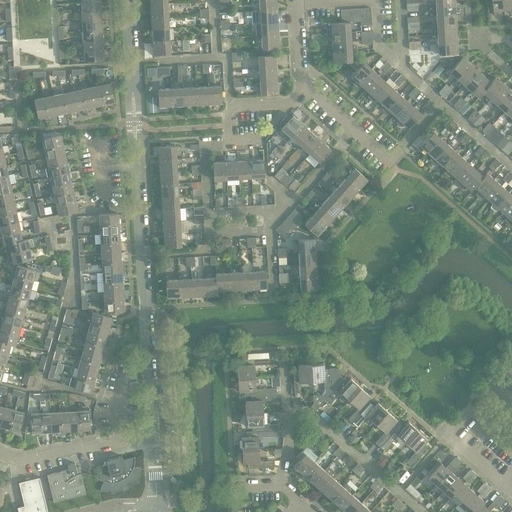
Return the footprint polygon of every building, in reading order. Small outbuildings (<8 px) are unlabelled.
[(259,0),(260,11),(277,10),(276,0),(259,0)] [(505,10),(503,0),(493,0),(495,15),(498,15),(499,14),(499,11),(505,10)] [(511,0),(503,0),(505,10),(510,10),(511,13),(511,15),(511,14),(511,0)] [(100,2),(81,3),(82,12),(101,11),(100,2)] [(168,4),(150,5),(151,17),(168,16),(168,4)] [(455,5),(436,6),(437,16),(456,15),(455,5)] [(277,10),(260,11),(261,24),(278,23),(277,10)] [(101,11),(82,12),(82,22),(101,21),(101,11)] [(456,15),(437,16),(437,25),(456,24),(456,15)] [(168,16),(151,17),(152,29),(169,28),(168,16)] [(101,21),(82,22),(83,32),(102,30),(101,21)] [(327,31),(327,34),(351,32),(350,22),(348,22),(342,23),(331,23),(331,30),(328,30),(327,31)] [(278,23),(261,24),(256,24),(256,36),(261,36),(278,35),(278,23)] [(456,24),(437,25),(438,35),(457,34),(456,24)] [(169,28),(152,29),(153,42),(170,41),(169,28)] [(102,30),(83,32),(83,41),(102,40),(102,30)] [(351,32),(327,34),(327,36),(328,37),(332,37),(332,43),(351,42),(356,41),(356,32),(351,32)] [(457,34),(438,35),(438,44),(457,43),(457,34)] [(278,35),(261,36),(262,49),(279,48),(278,35)] [(102,40),(83,41),(84,51),(103,50),(102,40)] [(170,41),(153,42),(153,54),(170,54),(170,41)] [(328,50),(328,53),(352,51),(351,42),(332,43),(332,49),(329,49),(328,50)] [(457,43),(438,44),(439,54),(458,53),(457,43)] [(103,50),(84,51),(85,61),(104,60),(103,50)] [(352,51),(328,53),(328,55),(329,56),(333,56),(333,62),(346,62),(352,61),(352,51)] [(258,56),(259,69),(276,68),(275,55),(258,56)] [(450,72),(457,78),(470,64),(462,57),(450,72)] [(354,85),(355,87),(371,69),(364,62),(360,66),(356,71),(351,77),(356,81),(353,83),(354,85)] [(386,62),(383,65),(388,70),(391,66),(386,62)] [(356,63),(352,68),(356,71),(360,66),(356,63)] [(470,64),(457,78),(464,85),(477,70),(470,64)] [(388,70),(383,65),(379,69),(384,74),(388,70)] [(276,68),(259,69),(260,81),(277,80),(276,68)] [(371,69),(355,87),(357,88),(359,88),(361,86),(366,90),(378,76),(371,69)] [(477,70),(464,85),(471,91),(484,77),(477,70)] [(401,74),(397,78),(402,83),(406,79),(401,74)] [(378,76),(366,90),(370,94),(368,96),(368,98),(370,100),(386,82),(378,76)] [(484,77),(471,91),(479,97),(496,78),(491,83),(484,77)] [(402,83),(397,78),(394,82),(399,87),(402,83)] [(496,78),(479,97),(479,98),(483,93),(490,99),(503,84),(496,78)] [(277,80),(260,81),(261,94),(278,93),(277,80)] [(386,82),(370,100),(372,101),(373,101),(376,99),(380,103),(393,88),(386,82)] [(110,83),(100,86),(105,109),(109,108),(108,103),(114,102),(110,83)] [(439,94),(441,96),(449,87),(446,84),(439,92),(439,94)] [(503,84),(490,99),(498,105),(510,91),(503,84)] [(100,86),(91,88),(95,106),(101,105),(102,109),(105,109),(100,86)] [(221,86),(208,87),(209,104),(222,103),(221,86)] [(208,87),(196,88),(197,105),(209,104),(208,87)] [(415,87),(412,91),(416,95),(420,91),(415,87)] [(449,87),(441,96),(443,97),(445,97),(452,90),(449,87)] [(91,88),(81,90),(87,113),(90,112),(89,108),(95,106),(91,88)] [(183,88),(171,89),(172,106),(184,106),(183,88)] [(196,88),(183,88),(184,106),(197,105),(196,88)] [(393,88),(380,103),(384,106),(382,109),(382,111),(384,112),(400,95),(393,88)] [(172,106),(171,89),(158,90),(159,107),(172,106)] [(81,90),(72,92),(76,111),(82,109),(83,114),(87,113),(81,90)] [(416,95),(412,91),(408,95),(413,99),(416,95)] [(511,92),(510,91),(498,105),(505,111),(511,103),(511,92)] [(72,92),(63,94),(68,117),(71,116),(71,112),(76,111),(72,92)] [(63,94),(53,96),(57,115),(63,113),(64,118),(68,117),(63,94)] [(400,95),(384,112),(386,114),(388,114),(390,111),(394,115),(407,101),(400,95)] [(53,96),(44,98),(49,121),(53,120),(52,116),(57,115),(53,96)] [(454,107),(456,109),(463,100),(460,97),(453,105),(454,107)] [(49,121),(44,98),(34,100),(38,119),(44,118),(45,122),(49,121)] [(429,100),(422,108),(425,110),(432,102),(429,100)] [(463,100),(456,109),(458,110),(460,110),(466,103),(463,100)] [(407,101),(394,115),(399,119),(396,122),(396,123),(398,125),(414,107),(407,101)] [(414,107),(398,125),(400,127),(402,127),(404,124),(409,128),(422,114),(414,107)] [(468,119),(470,121),(478,113),(475,110),(468,118),(468,119)] [(478,113),(470,121),(472,123),(474,123),(481,116),(478,113)] [(282,129),(291,137),(303,125),(293,116),(282,129)] [(452,120),(449,124),(454,129),(457,125),(452,120)] [(489,123),(482,130),(482,132),(487,136),(494,128),(489,123)] [(454,129),(449,124),(445,128),(450,133),(454,129)] [(303,125),(291,137),(300,146),(312,133),(303,125)] [(494,128),(487,136),(492,140),(499,132),(494,128)] [(426,131),(421,137),(425,140),(430,135),(426,131)] [(423,149),(428,153),(441,138),(433,132),(430,135),(425,140),(417,149),(419,151),(421,151),(423,149)] [(504,136),(499,132),(492,140),(496,145),(504,136)] [(312,133),(300,146),(310,154),(321,141),(312,133)] [(467,133),(463,137),(468,141),(472,137),(467,133)] [(42,139),(44,149),(63,145),(61,135),(42,139)] [(509,141),(504,136),(496,145),(501,149),(503,149),(509,141)] [(468,141),(463,137),(460,141),(465,145),(468,141)] [(441,138),(428,153),(432,156),(430,159),(430,161),(432,162),(448,145),(441,138)] [(321,141),(310,154),(319,162),(331,150),(321,141)] [(63,145),(44,149),(46,158),(65,154),(63,145)] [(448,145),(432,162),(434,164),(436,164),(438,161),(442,165),(455,151),(448,145)] [(159,147),(159,160),(176,159),(176,146),(159,147)] [(272,152),(275,155),(281,149),(278,146),(272,152)] [(481,146),(478,150),(482,154),(486,150),(481,146)] [(281,149),(275,155),(278,158),(284,152),(281,149)] [(482,154),(478,150),(474,154),(479,158),(482,154)] [(455,151),(442,165),(446,169),(444,172),(444,173),(446,175),(462,158),(455,151)] [(65,154),(46,158),(48,168),(67,164),(65,154)] [(342,157),(339,160),(345,166),(348,163),(342,157)] [(462,158),(446,175),(448,177),(450,177),(452,174),(456,178),(469,164),(462,158)] [(176,159),(159,160),(160,172),(177,171),(176,159)] [(495,159),(492,163),(497,167),(500,163),(495,159)] [(263,160),(251,161),(252,178),(264,177),(263,160)] [(238,161),(226,162),(227,179),(239,179),(238,161)] [(251,161),(238,161),(239,179),(252,178),(251,161)] [(227,179),(226,162),(213,163),(214,180),(227,179)] [(497,167),(492,163),(488,167),(493,171),(497,167)] [(67,164),(48,168),(51,177),(69,173),(67,164)] [(469,164),(456,178),(461,182),(459,185),(459,186),(460,188),(476,170),(469,164)] [(0,176),(8,175),(6,165),(0,166),(0,176)] [(355,168),(346,178),(359,189),(367,180),(355,168)] [(476,170),(460,188),(462,190),(464,190),(466,187),(471,191),(487,173),(483,177),(476,170)] [(177,171),(160,172),(161,185),(178,184),(177,171)] [(328,172),(325,175),(332,181),(335,178),(328,172)] [(69,173),(51,177),(53,186),(71,182),(69,173)] [(487,173),(471,191),(474,188),(479,191),(476,194),(476,195),(478,197),(494,180),(487,173)] [(280,181),(283,184),(289,177),(286,174),(280,181)] [(300,174),(296,178),(300,182),(304,177),(300,174)] [(8,175),(0,176),(0,186),(10,184),(8,175)] [(332,181),(325,175),(322,179),(329,185),(332,181)] [(511,180),(506,176),(503,180),(508,184),(511,180)] [(289,177),(283,184),(286,187),(292,180),(289,177)] [(346,178),(338,187),(351,199),(359,189),(346,178)] [(494,180),(478,197),(480,199),(482,199),(484,196),(489,200),(501,186),(494,180)] [(71,182),(53,186),(55,196),(73,192),(71,182)] [(0,196),(12,194),(10,184),(0,186),(0,196)] [(178,184),(161,185),(161,197),(179,196),(178,184)] [(501,186),(489,200),(493,204),(491,207),(491,208),(493,210),(509,192),(501,186)] [(338,187),(330,196),(343,208),(351,199),(338,187)] [(311,191),(308,194),(315,200),(318,197),(311,191)] [(73,192),(55,196),(57,205),(75,201),(73,192)] [(511,195),(509,192),(493,210),(495,212),(496,212),(498,209),(503,213),(511,202),(511,195)] [(12,194),(0,196),(0,206),(14,203),(12,194)] [(315,200),(308,194),(306,197),(312,203),(315,200)] [(179,196),(161,197),(162,209),(179,208),(179,196)] [(330,196),(322,206),(334,217),(343,208),(330,196)] [(75,201),(57,205),(59,215),(77,211),(75,201)] [(511,202),(503,213),(507,217),(505,219),(505,221),(507,223),(511,217),(511,202)] [(0,216),(16,212),(14,203),(0,206),(0,216)] [(322,206),(313,215),(326,226),(334,217),(322,206)] [(179,208),(162,209),(163,222),(180,221),(179,208)] [(295,209),(292,213),(298,219),(301,215),(295,209)] [(16,212),(0,216),(0,225),(18,222),(16,212)] [(292,213),(288,217),(297,226),(301,221),(298,219),(292,213)] [(99,215),(100,225),(119,224),(118,214),(99,215)] [(326,226),(313,215),(305,224),(318,236),(326,226)] [(288,217),(284,222),(293,230),(297,226),(288,217)] [(180,221),(163,222),(164,234),(181,233),(180,221)] [(0,231),(0,235),(20,231),(18,222),(0,225),(0,226),(1,232),(0,231)] [(284,222),(280,226),(289,234),(293,230),(284,222)] [(119,224),(100,225),(100,234),(119,233),(119,224)] [(289,234),(280,226),(276,231),(285,239),(289,234)] [(20,231),(0,235),(0,239),(3,239),(4,245),(9,244),(23,241),(22,240),(20,231)] [(119,233),(100,234),(101,244),(120,243),(119,233)] [(181,233),(164,234),(164,247),(182,246),(181,233)] [(6,250),(6,254),(29,249),(27,239),(22,240),(23,241),(9,244),(10,249),(6,250)] [(298,240),(298,252),(316,252),(315,239),(298,240)] [(120,243),(101,244),(101,254),(120,253),(120,243)] [(29,249),(6,254),(7,258),(12,257),(13,263),(32,259),(29,249)] [(316,252),(298,252),(299,265),(316,264),(316,252)] [(120,253),(101,254),(102,264),(121,262),(120,253)] [(121,262),(102,264),(103,273),(122,272),(121,262)] [(316,264),(299,265),(300,277),(317,276),(316,264)] [(11,271),(10,274),(33,280),(36,271),(17,266),(16,272),(11,271)] [(266,271),(253,272),(254,289),(267,288),(266,271)] [(122,272),(103,273),(103,282),(122,281),(122,272)] [(241,272),(228,273),(229,290),(242,290),(241,272)] [(253,272),(241,272),(242,290),(254,289),(253,272)] [(228,273),(216,274),(217,295),(217,291),(229,290),(228,273)] [(33,280),(10,274),(9,278),(14,279),(12,285),(31,290),(33,280)] [(216,278),(204,279),(205,296),(217,295),(216,274),(216,278)] [(317,276),(300,277),(301,290),(318,289),(317,276)] [(191,279),(179,280),(180,297),(192,296),(191,279)] [(204,279),(191,279),(192,296),(205,296),(204,279)] [(180,297),(179,280),(166,281),(167,298),(180,297)] [(122,281),(103,282),(104,292),(123,291),(122,281)] [(6,289),(5,293),(28,299),(31,290),(12,285),(11,290),(6,289)] [(123,291),(104,292),(104,301),(123,300),(123,291)] [(28,299),(5,293),(4,297),(9,298),(7,303),(26,308),(28,299)] [(123,300),(104,301),(105,311),(124,310),(123,300)] [(1,308),(0,311),(23,317),(26,308),(7,303),(6,309),(1,308)] [(23,317),(0,311),(0,312),(0,315),(4,316),(2,322),(20,327),(23,317)] [(93,312),(91,322),(109,327),(112,317),(93,312)] [(0,327),(0,331),(18,336),(20,327),(2,322),(1,327),(0,327)] [(91,322),(88,331),(107,336),(109,327),(91,322)] [(18,336),(0,331),(0,341),(11,344),(15,346),(18,336)] [(88,331),(86,341),(104,346),(107,336),(88,331)] [(0,351),(8,353),(11,344),(0,341),(0,351)] [(86,341),(83,350),(102,355),(104,346),(86,341)] [(83,350),(81,359),(99,364),(102,355),(83,350)] [(8,353),(0,351),(0,361),(6,363),(8,353)] [(237,366),(238,378),(255,377),(254,366),(269,365),(269,358),(244,360),(244,365),(237,366)] [(81,359),(78,368),(97,373),(99,364),(81,359)] [(324,364),(311,365),(312,382),(324,381),(325,392),(322,395),(326,399),(343,380),(344,379),(339,375),(339,368),(329,369),(329,370),(324,370),(324,364)] [(312,382),(311,365),(298,365),(299,372),(293,372),(295,397),(301,397),(300,383),(312,382)] [(78,368),(76,378),(94,383),(97,373),(78,368)] [(280,376),(272,377),(272,386),(280,386),(280,376)] [(94,383),(76,378),(71,377),(72,377),(69,386),(91,392),(94,383)] [(255,377),(238,378),(239,391),(245,391),(245,396),(251,396),(277,394),(276,388),(256,389),(255,377)] [(343,380),(326,399),(331,403),(340,392),(349,400),(360,387),(351,379),(347,384),(343,380)] [(360,387),(349,400),(358,408),(348,419),(353,423),(370,404),(366,401),(370,396),(360,387)] [(245,401),(246,414),(263,413),(263,401),(277,400),(277,394),(251,396),(252,401),(245,401)] [(370,404),(353,423),(357,427),(367,416),(376,424),(387,411),(378,403),(373,408),(370,404)] [(5,408),(0,425),(0,426),(5,428),(4,432),(8,433),(14,410),(5,408)] [(14,410),(8,433),(12,434),(13,430),(19,431),(24,413),(14,410)] [(79,411),(69,412),(71,431),(76,430),(77,435),(80,435),(79,411)] [(89,411),(79,411),(80,435),(84,434),(84,430),(90,430),(89,411)] [(387,411),(376,424),(385,432),(375,443),(380,447),(396,428),(393,425),(397,420),(387,411)] [(60,412),(50,413),(51,432),(57,432),(58,436),(61,436),(60,412)] [(69,412),(60,412),(61,436),(65,436),(65,431),(71,431),(69,412)] [(50,413),(41,414),(42,437),(46,437),(46,432),(51,432),(50,413)] [(263,413),(246,414),(247,427),(253,426),(254,432),(279,430),(278,424),(264,425),(263,413)] [(42,437),(41,414),(31,414),(32,433),(38,433),(38,437),(42,437)] [(396,428),(380,447),(384,451),(398,436),(407,444),(418,431),(409,422),(404,427),(400,424),(396,428)] [(241,438),(242,450),(259,449),(258,438),(279,436),(279,430),(254,432),(247,432),(248,437),(241,438)] [(321,431),(315,438),(319,441),(325,434),(321,431)] [(418,431),(407,444),(416,452),(406,462),(411,467),(427,448),(423,444),(428,439),(418,431)] [(353,434),(349,440),(355,445),(359,439),(353,434)] [(304,475),(315,462),(318,458),(306,447),(296,458),(299,460),(294,466),(304,475)] [(333,454),(336,456),(342,450),(339,447),(333,454)] [(259,449),(242,450),(243,463),(249,463),(250,468),(275,467),(274,461),(260,461),(259,449)] [(342,450),(336,456),(340,459),(346,453),(342,450)] [(102,466),(100,479),(102,480),(103,481),(101,488),(100,490),(100,491),(111,491),(111,493),(122,489),(123,491),(124,492),(136,482),(138,483),(141,468),(134,467),(134,465),(135,463),(135,462),(135,459),(135,457),(135,456),(134,456),(134,458),(123,460),(122,456),(106,460),(107,464),(102,466)] [(429,478),(436,485),(449,470),(459,459),(457,458),(455,458),(446,468),(442,464),(429,478)] [(379,459),(375,464),(381,470),(385,465),(379,459)] [(449,470),(436,485),(444,491),(456,477),(452,473),(461,463),(461,461),(459,459),(449,470)] [(315,462),(304,475),(313,483),(324,470),(315,462)] [(69,469),(47,475),(54,502),(86,494),(79,467),(76,467),(75,463),(68,465),(69,469)] [(352,470),(355,473),(361,466),(358,463),(352,470)] [(361,466),(355,473),(358,476),(364,469),(361,466)] [(324,470),(313,483),(322,491),(333,479),(324,470)] [(463,478),(466,481),(473,472),(471,470),(470,470),(463,478)] [(473,472),(466,481),(469,483),(476,476),(475,474),(473,472)] [(18,482),(24,505),(17,507),(17,511),(48,511),(40,477),(18,482)] [(456,477),(444,491),(451,498),(463,483),(456,477)] [(333,479),(322,491),(331,500),(343,487),(333,479)] [(370,487),(374,490),(380,483),(376,480),(370,487)] [(343,487),(331,500),(341,508),(352,495),(355,491),(346,483),(343,487)] [(380,483),(374,490),(377,492),(383,486),(380,483)] [(463,483),(451,498),(458,504),(471,490),(463,483)] [(477,491),(480,493),(488,485),(486,483),(484,483),(477,491)] [(488,485),(480,493),(483,496),(490,489),(490,487),(488,485)] [(471,490),(458,504),(465,510),(478,496),(471,490)] [(419,493),(415,497),(421,502),(425,498),(419,493)] [(352,495),(341,508),(345,511),(353,511),(361,503),(352,495)] [(478,496),(465,510),(466,511),(476,511),(485,502),(478,496)] [(485,502),(476,511),(489,511),(490,511),(494,506),(502,498),(500,496),(498,496),(487,508),(483,505),(485,503),(485,502)] [(502,498),(494,506),(498,509),(504,501),(504,500),(502,498)] [(391,505),(395,508),(401,502),(397,499),(391,505)] [(401,502),(395,508),(398,511),(404,504),(401,502)] [(361,503),(353,511),(370,511),(371,511),(361,503)]
